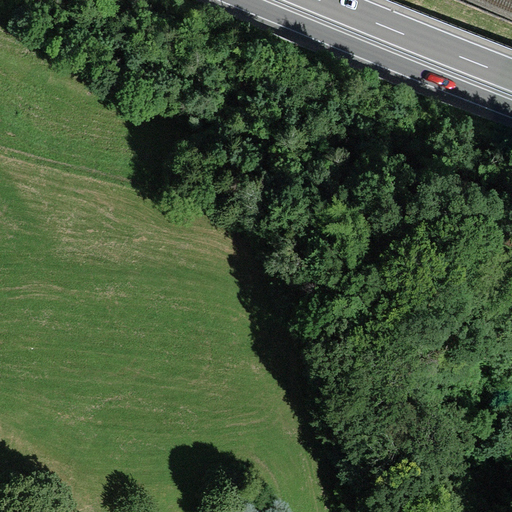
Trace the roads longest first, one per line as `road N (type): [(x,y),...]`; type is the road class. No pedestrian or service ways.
road 1 (trunk): [(238,0),(511,107)]
road 2 (trunk): [(511,76),(319,0)]
